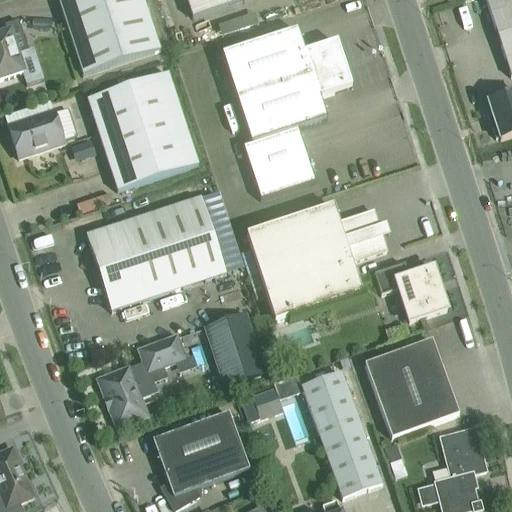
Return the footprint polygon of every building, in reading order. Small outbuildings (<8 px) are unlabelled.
[(55,0),(82,79),(101,73),(159,53),(141,0),(55,0)] [(185,0),(192,22),(257,0),(185,0)] [(511,0),(483,0),(484,0),(510,80),(511,79),(511,0)] [(0,83),(22,76),(16,57),(28,53),(18,23),(0,28),(0,31),(2,38),(0,38),(0,83)] [(304,56),(296,33),(220,58),(249,148),(242,150),(259,204),(314,186),(297,133),(326,124),(318,101),(351,90),(336,45),(304,56)] [(117,195),(136,189),(197,169),(167,77),(87,103),(117,195)] [(511,96),(506,99),(487,105),(495,130),(491,131),(495,142),(499,141),(500,143),(511,139),(511,96)] [(18,162),(63,147),(53,115),(7,130),(18,162)] [(110,315),(224,277),(200,202),(86,239),(110,315)] [(338,226),(332,209),(245,238),(274,325),(361,297),(351,267),(386,255),(372,215),(338,226)] [(407,280),(403,268),(373,277),(379,296),(380,299),(397,294),(408,326),(446,314),(439,293),(436,293),(434,286),(437,285),(432,272),(407,280)] [(246,318),(202,332),(223,393),(266,378),(246,318)] [(148,377),(187,363),(178,340),(140,354),(144,367),(148,377)] [(104,341),(82,351),(87,360),(108,350),(104,341)] [(391,443),(439,425),(458,418),(431,343),(363,368),(391,443)] [(127,372),(97,384),(104,403),(103,403),(108,413),(109,413),(116,432),(146,420),(139,402),(155,396),(152,387),(148,377),(144,367),(128,373),(127,372)] [(343,503),(380,490),(339,377),(302,391),(343,503)] [(259,424),(283,416),(275,392),(251,400),(259,424)] [(172,511),(177,511),(198,500),(194,493),(248,473),(228,417),(152,444),(169,491),(163,495),(172,511)] [(476,507),(469,479),(485,475),(474,433),(439,442),(450,483),(433,487),(434,490),(422,493),(420,497),(422,505),(426,507),(438,504),(440,511),(480,511),(479,507),(476,507)] [(0,511),(19,511),(17,507),(33,501),(11,452),(0,456),(0,511)]
